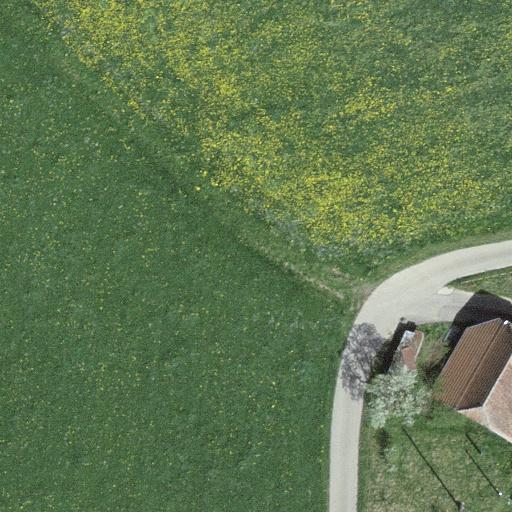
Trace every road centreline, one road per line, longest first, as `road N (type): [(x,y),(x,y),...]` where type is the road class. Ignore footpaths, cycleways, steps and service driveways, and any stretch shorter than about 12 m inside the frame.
road 1 (track): [(0,1),(281,268),(376,306),(437,301),(511,311)]
road 2 (unclassified): [(345,511),(348,377),(378,298),(430,267),(511,250)]
